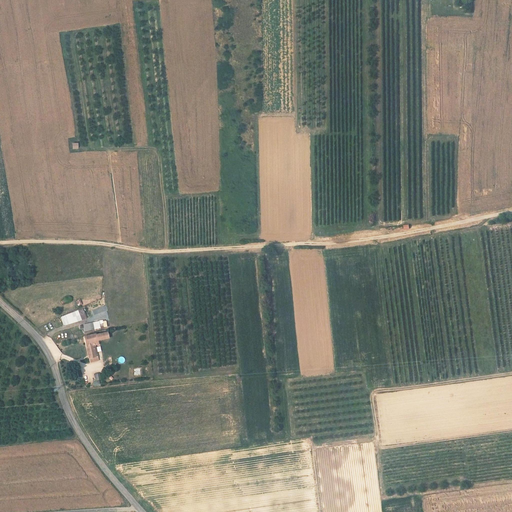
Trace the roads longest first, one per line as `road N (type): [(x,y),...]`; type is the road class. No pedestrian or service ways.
road 1 (track): [(0,242),(88,241),(166,252),(255,247),(410,232),(511,212)]
road 2 (tertiary): [(139,507),(83,439),(41,343),(0,301)]
road 3 (track): [(376,438),(374,392),(511,373)]
road 4 (track): [(166,252),(156,151),(108,148)]
